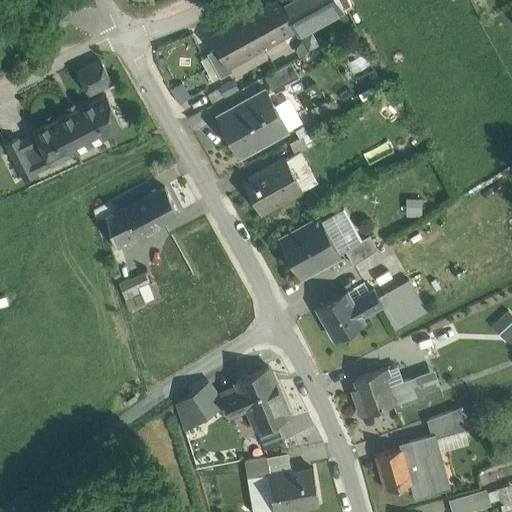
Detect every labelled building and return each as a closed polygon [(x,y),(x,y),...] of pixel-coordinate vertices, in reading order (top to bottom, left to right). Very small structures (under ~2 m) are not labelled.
[(281,0),(276,0),(247,17),(262,46),(295,28),(297,27),(286,9),(281,0)] [(281,0),(286,9),(297,27),(295,28),(299,34),(340,11),(334,0),(281,0)] [(334,0),(340,11),(351,5),(348,0),(334,0)] [(63,3),(54,3),(49,10),(50,17),(57,22),(65,22),(70,15),(69,7),(63,3)] [(247,17),(213,35),(218,46),(229,64),(230,64),(262,46),(247,17)] [(218,46),(207,52),(220,76),(233,70),(230,64),(229,64),(218,46)] [(301,73),(321,63),(313,48),(293,59),(301,73)] [(100,57),(77,69),(89,93),(112,82),(100,57)] [(291,61),(265,76),(273,90),(299,76),(291,61)] [(266,88),(218,114),(240,154),(257,144),(275,134),(276,134),(288,128),(266,88)] [(106,93),(70,111),(87,146),(123,127),(106,93)] [(34,129),(35,132),(51,163),(87,146),(70,111),(34,129)] [(51,163),(35,132),(20,140),(18,136),(6,143),(24,179),(37,173),(36,171),(51,163)] [(309,132),(290,142),(296,153),(300,151),(300,150),(315,142),(309,132)] [(285,158),(243,181),(260,212),(303,189),(285,158)] [(165,185),(122,207),(137,234),(179,212),(165,185)] [(137,234),(122,207),(105,216),(115,246),(137,234)] [(321,218),(280,240),(289,257),(296,253),(306,272),(345,250),(344,248),(360,240),(343,208),(322,219),(321,218)] [(360,240),(344,248),(345,250),(353,264),(377,249),(369,235),(360,240)] [(145,270),(120,282),(124,297),(134,294),(136,302),(145,300),(141,283),(149,279),(145,270)] [(347,290),(317,307),(334,338),(365,321),(363,317),(383,305),(373,288),(353,299),(347,290)] [(399,288),(387,295),(397,312),(409,305),(399,288)] [(448,326),(430,334),(434,344),(452,335),(448,326)] [(394,403),(393,403),(396,409),(443,393),(434,368),(403,379),(398,364),(387,368),(390,375),(385,377),(394,403)] [(268,366),(236,379),(241,390),(222,398),(229,414),(248,407),(257,429),(289,415),(268,366)] [(387,367),(354,378),(358,388),(353,390),(361,414),(393,403),(394,403),(385,377),(390,375),(387,368),(387,367)] [(209,381),(186,397),(199,419),(217,404),(211,391),(214,389),(209,381)] [(458,407),(428,418),(433,439),(464,430),(458,407)] [(402,447),(375,454),(385,489),(412,482),(415,496),(443,488),(429,436),(401,444),(402,447)] [(266,455),(245,459),(248,476),(258,474),(257,469),(268,467),(266,455)] [(313,467),(293,471),(292,468),(268,472),(275,510),(319,502),(313,467)] [(474,492),(449,499),(452,511),(463,511),(490,504),(486,490),(475,493),(474,492)]
